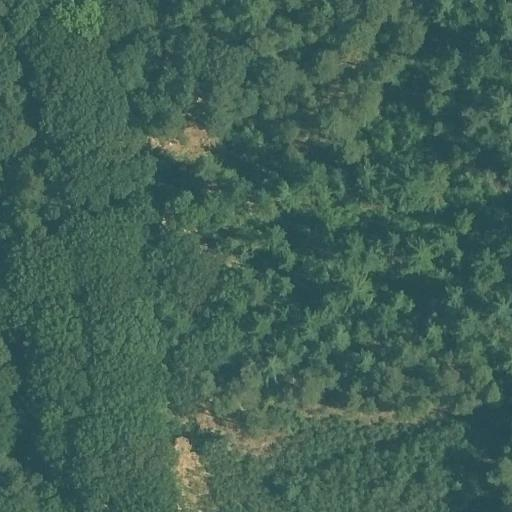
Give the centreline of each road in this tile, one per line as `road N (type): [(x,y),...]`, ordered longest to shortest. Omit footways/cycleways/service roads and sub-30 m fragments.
road 1 (unclassified): [(128,511),(44,0)]
road 2 (track): [(418,0),(511,228)]
